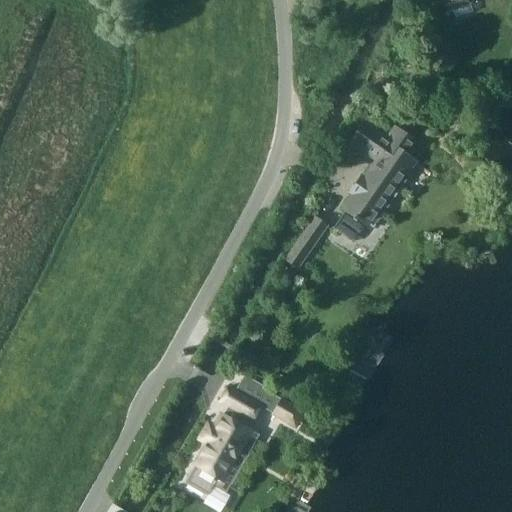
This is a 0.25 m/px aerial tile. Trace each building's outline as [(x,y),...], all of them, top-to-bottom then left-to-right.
[(436,0),(435,3),(451,10),(454,19),(471,12),(468,3),(469,0),(436,0)] [(351,140),(380,160),(367,179),(362,176),(350,194),(354,197),(345,211),(367,225),(368,224),(373,228),(410,175),(404,171),(412,159),(406,156),(415,142),(393,128),(387,138),(363,122),(351,140)] [(296,268),(326,225),(315,218),(285,261),(296,268)] [(252,368),(257,359),(248,354),(243,363),(252,368)] [(194,465),(184,483),(205,495),(211,485),(224,492),(248,451),(256,436),(240,426),(244,419),(252,424),(261,408),(288,424),(297,409),(263,389),(264,387),(244,376),(235,391),(228,387),(219,402),(232,410),(227,418),(222,416),(214,429),(207,424),(198,439),(206,443),(193,465),(194,465)]
